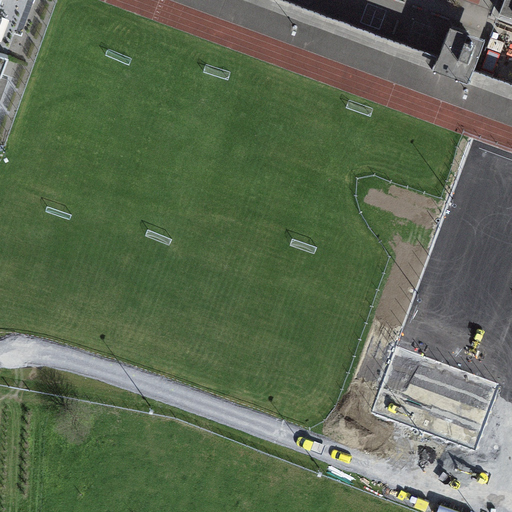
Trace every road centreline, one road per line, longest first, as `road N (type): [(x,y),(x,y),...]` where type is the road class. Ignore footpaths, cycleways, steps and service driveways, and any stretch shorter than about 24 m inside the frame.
road 1 (motorway): [(511,310),(0,216)]
road 2 (motorway): [(0,279),(511,372)]
